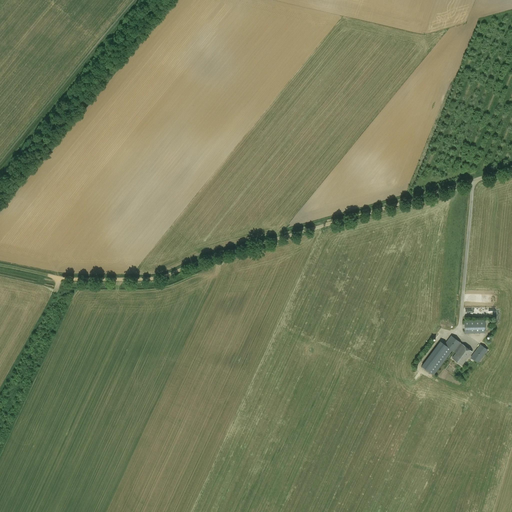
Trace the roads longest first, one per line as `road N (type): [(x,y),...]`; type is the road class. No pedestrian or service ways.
road 1 (unclassified): [(47,278),(105,286),(159,279),(213,252),(511,162)]
road 2 (unknown): [(481,171),(454,334)]
